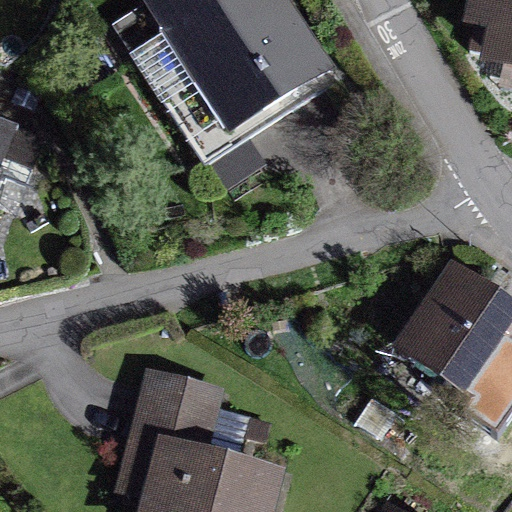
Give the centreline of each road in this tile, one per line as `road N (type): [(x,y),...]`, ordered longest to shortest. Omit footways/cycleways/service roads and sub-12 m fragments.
road 1 (residential): [(502,189),(0,329)]
road 2 (residential): [(502,189),(386,0)]
